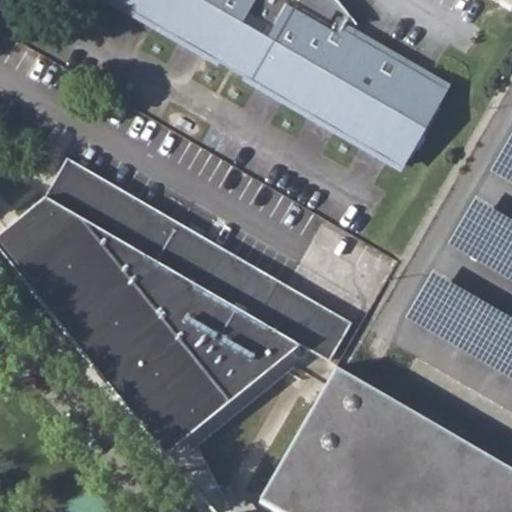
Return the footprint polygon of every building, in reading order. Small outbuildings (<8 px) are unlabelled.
[(112,0),(220,61),(222,57),(247,71),(245,76),(401,166),(446,87),(343,27),(349,16),(335,0),(112,0)] [(511,132),(491,170),(511,182),(511,132)] [(352,323),(67,158),(45,196),(19,218),(0,232),(0,250),(162,450),(182,436),(184,438),(298,343),(329,361),(352,323)] [(511,214),(476,194),(448,244),(511,280),(511,214)] [(511,313),(433,268),(404,317),(511,379),(511,313)] [(511,511),(511,470),(336,368),(259,500),(279,511),(511,511)]
